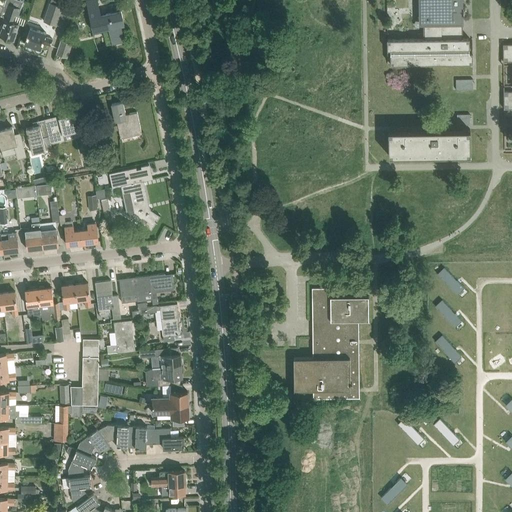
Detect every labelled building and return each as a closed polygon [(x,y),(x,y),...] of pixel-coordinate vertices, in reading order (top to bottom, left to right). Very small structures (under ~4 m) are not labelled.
[(5,0),(4,5),(0,15),(4,16),(1,27),(3,27),(0,35),(13,39),(17,30),(19,23),(13,21),(15,14),(16,15),(20,1),(17,0),(5,0)] [(58,19),(62,6),(64,0),(62,0),(50,0),(50,2),(43,21),(56,25),(58,19)] [(97,0),(86,0),(94,31),(109,28),(113,43),(124,41),(124,42),(125,42),(121,25),(125,24),(121,10),(101,15),(97,0)] [(422,0),(423,20),(424,20),(425,38),(388,39),(388,38),(387,38),(387,49),(390,49),(390,63),(473,62),(473,51),(470,51),(470,37),(469,37),(463,38),(463,19),(460,19),(459,0),(422,0)] [(47,32),(37,29),(26,25),(23,34),(27,36),(25,43),(41,48),(43,42),(51,45),(53,38),(45,36),(47,32)] [(68,57),(72,43),(61,39),(56,53),(68,57)] [(511,42),(503,43),(503,61),(504,61),(511,60),(511,90),(504,90),(504,108),(511,107),(511,42)] [(473,89),(473,78),(456,79),(456,89),(473,89)] [(112,103),(114,113),(116,121),(117,120),(121,138),(132,135),(142,133),(138,111),(126,114),(123,101),(112,103)] [(48,131),(51,143),(63,140),(61,134),(65,133),(80,130),(76,113),(67,115),(66,113),(64,113),(65,117),(62,118),(62,117),(61,117),(60,117),(52,119),(52,117),(45,118),(48,131)] [(470,114),(457,114),(457,124),(470,124),(470,114)] [(26,128),(31,145),(33,153),(52,148),(51,143),(48,131),(45,118),(38,120),(39,124),(26,128)] [(88,130),(90,139),(97,137),(93,120),(86,122),(87,125),(88,130)] [(25,149),(20,132),(15,134),(13,126),(0,129),(0,141),(2,148),(14,145),(16,151),(25,149)] [(470,129),(388,130),(389,155),(471,154),(470,129)] [(109,172),(112,187),(120,185),(120,184),(144,179),(144,180),(152,179),(149,164),(109,172)] [(58,177),(57,170),(46,172),(47,180),(58,177)] [(64,180),(55,181),(56,188),(64,187),(64,180)] [(122,194),(124,193),(128,213),(132,216),(138,220),(140,218),(153,226),(160,215),(150,209),(144,180),(120,185),(122,194)] [(52,183),(37,184),(38,195),(53,193),(52,183)] [(97,198),(108,196),(106,188),(96,190),(97,198)] [(88,195),(89,210),(97,209),(96,195),(88,195)] [(101,200),(106,223),(113,222),(108,199),(101,200)] [(0,223),(8,223),(7,207),(5,207),(0,207),(0,223)] [(60,221),(58,207),(51,208),(53,222),(60,221)] [(27,249),(43,247),(41,229),(40,222),(32,223),(33,230),(25,231),(26,236),(26,239),(27,249)] [(99,240),(98,231),(97,227),(96,222),(88,223),(88,229),(81,230),(83,242),(99,240)] [(73,225),(66,226),(66,231),(65,231),(67,244),(83,242),(81,230),(74,230),(74,225),(73,225)] [(47,228),(41,229),(43,247),(59,245),(58,235),(57,232),(56,227),(47,228)] [(19,250),(18,240),(18,237),(17,237),(16,232),(1,234),(2,239),(3,252),(19,250)] [(152,292),(157,291),(167,290),(165,272),(150,274),(152,292)] [(135,276),(137,294),(152,292),(150,274),(135,276)] [(120,278),(121,288),(123,301),(138,300),(137,294),(135,276),(120,278)] [(113,294),(112,290),(111,279),(95,281),(98,302),(99,309),(112,308),(114,318),(121,317),(118,293),(113,294)] [(91,306),(90,292),(88,282),(75,283),(77,299),(85,298),(86,307),(91,306)] [(77,299),(75,283),(62,285),(65,309),(70,308),(69,300),(77,299)] [(40,304),(41,313),(54,311),(55,318),(61,317),(59,301),(54,301),(52,286),(38,288),(40,304)] [(359,286),(322,287),(312,287),(313,357),(294,357),(294,389),(313,388),(313,398),(359,397),(358,319),(369,319),(369,295),(359,295),(359,286)] [(40,304),(38,288),(25,290),(28,313),(34,313),(33,305),(40,304)] [(2,292),(4,308),(12,307),(13,315),(18,314),(15,291),(2,292)] [(141,307),(147,306),(147,301),(138,302),(139,308),(139,313),(141,313),(141,307)] [(168,304),(160,305),(147,306),(141,307),(141,313),(157,311),(157,309),(160,309),(162,320),(179,318),(177,303),(168,304)] [(62,319),(64,332),(71,331),(69,318),(62,319)] [(179,318),(162,320),(156,321),(157,335),(163,334),(164,340),(174,339),(174,334),(181,333),(179,318)] [(108,353),(118,352),(125,351),(135,350),(132,319),(122,320),(114,321),(117,343),(107,345),(108,353)] [(55,326),(57,341),(64,340),(62,325),(55,326)] [(99,345),(83,345),(82,404),(98,404),(99,379),(99,368),(99,345)] [(152,356),(152,367),(156,367),(184,365),(183,362),(183,360),(182,358),(181,358),(181,353),(169,354),(169,347),(148,349),(149,356),(152,356)] [(0,366),(8,366),(7,359),(14,358),(13,352),(0,353),(0,366)] [(45,353),(45,359),(36,359),(36,364),(52,363),(51,352),(45,353)] [(15,365),(8,366),(0,366),(0,380),(3,380),(16,378),(15,371),(16,371),(15,365)] [(184,365),(156,367),(159,375),(158,376),(158,385),(171,384),(171,378),(183,377),(182,372),(183,372),(184,370),(184,367),(184,365)] [(99,368),(99,379),(109,379),(109,368),(99,368)] [(183,384),(180,384),(171,384),(172,391),(171,391),(171,397),(152,398),(152,406),(188,404),(188,391),(183,391),(183,384)] [(16,390),(3,390),(0,390),(0,403),(9,404),(9,397),(16,397),(16,390)] [(16,410),(16,404),(9,404),(0,403),(0,416),(3,417),(16,417),(16,422),(42,422),(42,416),(19,415),(20,409),(16,410)] [(71,405),(68,405),(59,404),(60,422),(68,422),(68,412),(71,412),(71,405)] [(184,424),(184,417),(189,417),(188,404),(152,406),(153,413),(172,412),(172,417),(173,417),(173,425),(184,424)] [(68,422),(60,422),(55,422),(55,440),(68,440),(68,422)] [(128,446),(128,438),(129,425),(118,424),(118,425),(107,424),(98,429),(97,428),(110,445),(107,441),(114,438),(117,438),(117,446),(128,446)] [(0,425),(0,439),(9,439),(16,440),(16,433),(15,433),(16,426),(0,425)] [(129,425),(128,438),(136,439),(135,447),(147,447),(147,443),(155,443),(155,428),(147,427),(147,426),(136,425),(136,426),(129,425)] [(171,427),(155,428),(155,443),(163,442),(163,448),(167,448),(167,450),(177,450),(177,447),(185,447),(184,436),(171,436),(171,427)] [(110,445),(97,428),(88,435),(80,441),(77,449),(91,455),(96,457),(91,455),(94,447),(96,445),(101,452),(110,445)] [(8,446),(9,439),(0,439),(0,452),(15,453),(15,446),(8,446)] [(68,469),(69,477),(84,475),(90,474),(84,475),(83,467),(85,464),(92,467),(96,457),(91,455),(77,449),(73,457),(72,459),(68,469)] [(0,474),(8,475),(8,469),(15,469),(15,462),(8,462),(0,461),(0,474)] [(159,471),(160,476),(152,477),(152,485),(169,484),(170,495),(186,494),(185,470),(159,471)] [(15,475),(8,475),(0,474),(0,488),(15,488),(15,482),(15,475)] [(92,485),(90,474),(84,475),(69,477),(70,488),(71,488),(72,499),(77,505),(89,496),(94,492),(89,496),(84,489),(84,486),(92,485)] [(21,487),(21,494),(26,494),(36,493),(36,489),(36,485),(21,485),(21,487)] [(103,511),(106,506),(105,506),(103,511),(96,508),(94,506),(100,501),(94,492),(89,496),(77,505),(81,511),(103,511)] [(58,510),(65,509),(61,495),(55,495),(58,510)] [(14,497),(1,497),(0,497),(0,510),(8,510),(8,504),(14,504),(14,497)]
